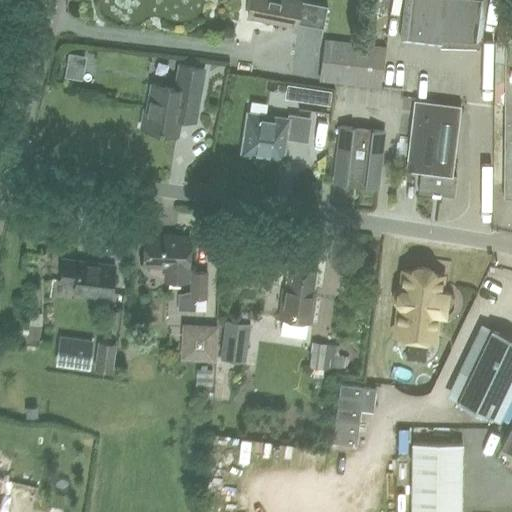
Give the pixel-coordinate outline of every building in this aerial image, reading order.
[(250,0),(247,18),(267,21),(295,26),(295,23),(323,28),(327,7),(291,0),(250,0)] [(403,0),(399,40),(439,44),(440,37),(480,38),(484,0),(403,0)] [(318,80),(379,88),(385,46),(323,38),(318,80)] [(511,42),(504,43),(502,198),(511,198),(511,42)] [(64,76),(79,79),(83,56),(68,53),(64,76)] [(175,89),(151,84),(147,110),(143,110),(140,127),(177,134),(180,117),(194,120),(203,69),(179,65),(175,89)] [(331,88),(286,82),(283,95),(329,102),(331,88)] [(460,105),(413,99),(404,170),(420,172),(417,192),(453,196),(456,175),(452,175),(460,105)] [(244,108),(240,153),(282,159),(286,137),(306,141),(311,115),(288,112),(288,115),(244,108)] [(377,187),(383,132),(340,126),(333,182),(377,187)] [(165,266),(165,280),(186,280),(193,280),(193,284),(191,284),(190,296),(178,296),(177,310),(194,311),(195,297),(204,298),(205,272),(187,272),(189,237),(144,235),(143,265),(165,266)] [(113,293),(114,282),(116,268),(61,261),(58,282),(73,284),(73,288),(76,288),(75,293),(89,294),(89,290),(113,293)] [(282,288),(277,318),(310,323),(315,288),(313,288),(315,270),(287,266),(284,289),(282,288)] [(399,304),(396,327),(433,332),(435,312),(443,313),(444,313),(446,312),(448,312),(449,310),(451,309),(452,307),(453,306),(453,304),(453,302),(453,300),(453,298),(452,296),(451,295),(449,293),(448,292),(446,291),(438,290),(440,274),(433,274),(429,269),(422,267),(416,267),(410,271),(403,270),(401,289),(399,291),(397,293),(396,298),(397,301),(399,304)] [(118,311),(107,309),(105,328),(116,329),(118,311)] [(225,320),(219,358),(244,361),(250,323),(225,320)] [(40,326),(28,326),(27,339),(39,340),(40,326)] [(194,326),(193,349),(205,349),(206,326),(194,326)] [(511,371),(511,338),(491,329),(455,402),(489,418),(511,371)] [(111,370),(114,344),(98,341),(94,368),(111,370)] [(311,341),(308,366),(343,372),(346,356),(336,354),(337,345),(311,341)] [(385,344),(390,366),(400,364),(396,342),(385,344)] [(90,366),(91,353),(58,349),(56,361),(90,366)] [(206,365),(200,364),(200,369),(195,368),(194,389),(210,390),(211,369),(206,369),(206,365)] [(339,383),(332,443),(344,444),(355,446),(358,423),(359,410),(371,412),(374,388),(339,383)] [(34,409),(25,409),(25,419),(35,419),(34,409)] [(511,453),(511,420),(499,448),(511,453)] [(476,422),(477,436),(504,435),(503,421),(476,422)] [(460,511),(461,443),(411,442),(410,511),(460,511)]
